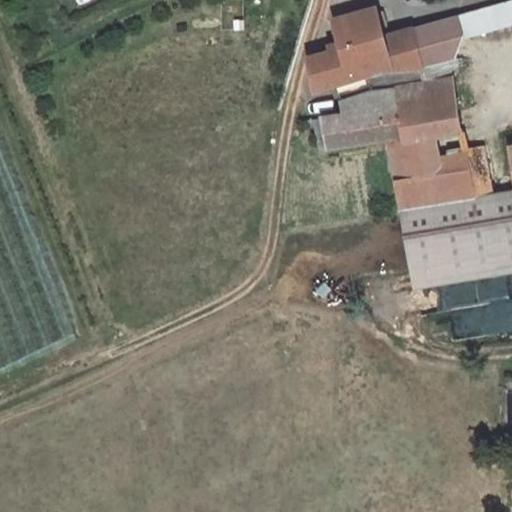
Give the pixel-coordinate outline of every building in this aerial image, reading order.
[(511,6),(417,32),(425,66),(451,58),(448,45),(511,27),(511,6)] [(343,21),(351,50),(392,39),(384,10),(343,21)] [(351,50),(317,59),(324,92),(346,86),(425,66),(417,32),(392,39),(351,50)] [(425,66),(429,87),(453,83),(451,58),(425,66)] [(425,66),(346,86),(350,100),(429,87),(425,66)] [(458,143),(453,83),(429,87),(350,100),(349,117),(323,121),(326,158),(384,153),(399,219),(406,217),(446,209),(437,165),(433,146),(458,143)] [(326,158),(323,121),(312,122),(316,159),(326,158)] [(483,202),(474,159),(459,162),(467,205),(483,202)] [(446,209),(467,205),(459,162),(437,165),(446,209)] [(446,209),(406,217),(422,297),(511,279),(511,195),(483,202),(467,205),(446,209)] [(511,301),(488,306),(493,331),(511,327),(511,301)]
